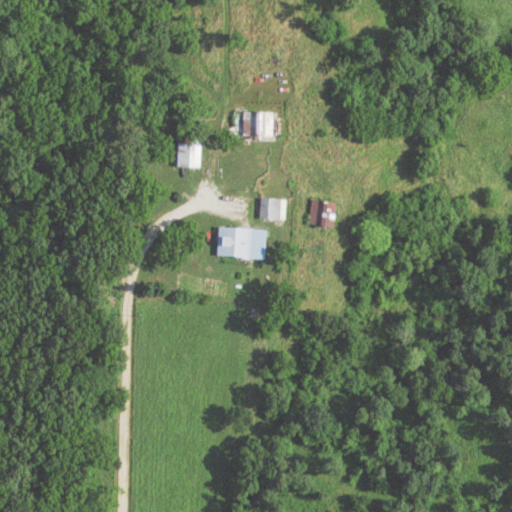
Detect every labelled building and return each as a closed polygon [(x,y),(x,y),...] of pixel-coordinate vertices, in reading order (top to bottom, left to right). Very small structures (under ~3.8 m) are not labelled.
[(271,110),(253,110),(253,136),(271,136),(271,110)] [(176,167),(201,167),(201,132),(176,132),(176,167)] [(284,219),(284,197),(258,197),(258,219),(284,219)] [(308,225),(331,225),(331,201),(308,201),(308,225)] [(248,256),(248,227),(217,227),(217,256),(248,256)]
